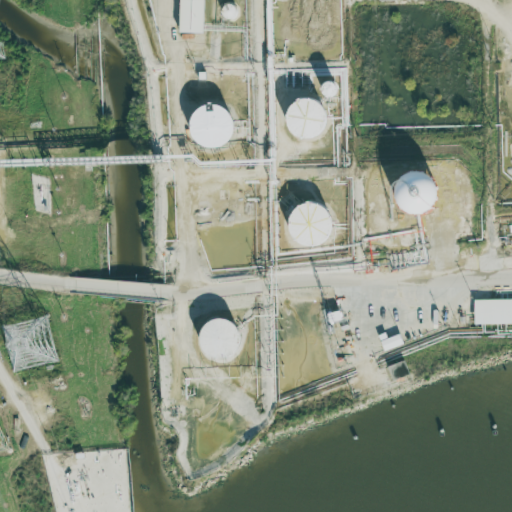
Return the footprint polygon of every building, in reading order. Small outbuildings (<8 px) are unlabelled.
[(201,0),(172,0),(172,32),(202,33),(201,0)] [(234,5),(213,3),(212,18),(233,20),(234,5)] [(311,97),(334,97),(334,83),(312,83),(311,97)] [(299,104),(313,100),(325,105),(333,116),(332,130),(325,139),(317,143),(304,143),(295,137),(290,125),(291,113),(299,104)] [(201,111),(215,107),(227,112),(235,123),(234,137),(227,147),(219,150),(206,150),(197,144),(191,132),(193,121),(201,111)] [(301,211),(315,207),(327,211),(335,223),(334,237),(327,246),(319,250),(306,250),(297,244),(292,232),(293,220),(301,211)] [(440,270),(461,268),(460,257),(439,259),(440,270)] [(469,324),(511,324),(511,298),(469,299),(469,324)] [(210,324),(224,320),(236,325),(244,336),(244,350),(236,360),(228,364),(216,363),(206,357),(201,345),(202,334),(210,324)] [(406,374),(401,360),(383,367),(388,381),(406,374)]
